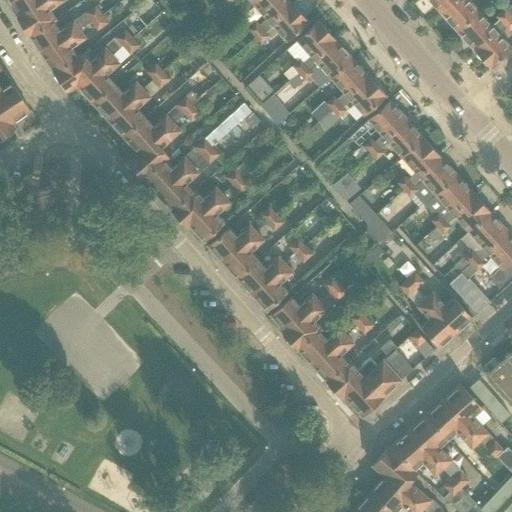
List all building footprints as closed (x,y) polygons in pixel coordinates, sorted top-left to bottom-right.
[(17,18),(17,19),(45,0),(8,0),(20,16),(17,18)] [(45,0),(17,19),(29,37),(56,19),(50,10),(64,1),(64,0),(45,0)] [(255,22),(248,29),(254,36),(291,3),(288,0),(257,0),(253,4),(252,5),(262,15),(264,18),(265,19),(258,25),(255,22)] [(428,0),(440,13),(454,0),(428,0)] [(454,0),(440,13),(457,32),(479,12),(468,0),(454,0)] [(291,3),(254,36),(260,43),(267,37),(268,37),(268,36),(265,33),(272,26),(277,32),(285,41),(293,34),(307,21),(291,3)] [(96,4),(84,12),(91,22),(102,14),(96,4)] [(479,12),(457,32),(474,50),(510,18),(504,11),(496,18),(498,20),(491,26),(479,12)] [(102,14),(91,22),(96,30),(108,23),(102,14)] [(511,20),(510,18),(474,50),(490,69),(511,50),(497,34),(505,27),(508,31),(511,26),(511,20)] [(31,37),(42,54),(80,29),(73,19),(59,28),(54,21),(56,19),(29,37),(29,38),(31,37)] [(291,66),(298,74),(335,40),(318,21),(303,34),(295,41),(304,51),(296,59),(297,61),(291,66)] [(265,33),(268,36),(270,38),(277,32),(272,26),(265,33)] [(53,72),(54,73),(77,57),(71,48),(86,38),(80,29),(42,54),(54,72),(53,72)] [(124,29),(114,38),(122,46),(131,38),(124,29)] [(131,38),(122,46),(129,55),(139,46),(131,38)] [(335,40),(298,74),(304,80),(308,76),(319,88),(329,79),(352,59),(335,40)] [(304,51),(295,41),(287,49),(296,59),(304,51)] [(77,57),(54,73),(66,92),(76,85),(95,69),(113,55),(105,46),(95,55),(91,59),(87,62),(82,57),(81,55),(77,57)] [(76,85),(92,102),(114,82),(108,74),(120,63),(113,55),(76,85)] [(325,104),(331,111),(369,77),(352,59),(329,79),(342,93),(336,99),(333,96),(325,104)] [(154,63),(145,72),(152,79),(161,71),(154,63)] [(289,81),(298,74),(291,66),(283,74),(289,81)] [(161,71),(152,79),(160,88),(169,80),(161,71)] [(304,80),(298,74),(289,81),(287,83),(293,90),(304,80)] [(259,75),(247,85),(260,100),(272,90),(259,75)] [(332,110),(331,111),(338,118),(346,111),(344,108),(342,106),(349,100),(350,102),(363,116),(371,109),(385,96),(369,77),(332,110)] [(92,102),(107,119),(142,88),(135,80),(123,91),(114,82),(92,102)] [(0,86),(0,105),(15,128),(16,128),(12,123),(30,111),(12,83),(2,90),(0,86)] [(107,119),(123,136),(145,116),(138,108),(151,97),(142,88),(107,119)] [(273,95),(260,105),(276,124),(289,113),(273,95)] [(174,106),(166,114),(173,122),(182,114),(183,113),(192,105),(185,97),(175,105),(174,106)] [(371,138),(363,146),(369,153),(370,152),(407,119),(389,100),(374,113),(366,120),(380,135),(380,136),(374,142),(373,141),(371,138)] [(324,117),(331,111),(325,104),(323,102),(310,113),(319,122),(324,117)] [(244,104),(223,121),(230,129),(251,112),(244,104)] [(0,138),(15,128),(0,105),(0,138)] [(192,105),(183,113),(191,122),(200,114),(192,105)] [(331,111),(324,117),(331,124),(338,118),(331,111)] [(251,112),(243,120),(251,129),(259,121),(251,112)] [(123,136),(138,154),(173,122),(166,114),(153,125),(145,116),(123,136)] [(325,130),(331,124),(324,117),(319,122),(325,130)] [(370,152),(369,153),(376,160),(384,153),(381,150),(380,149),(387,143),(388,144),(401,158),(423,138),(407,119),(370,152)] [(223,121),(203,140),(210,147),(230,129),(223,121)] [(128,163),(143,179),(144,179),(165,159),(177,149),(170,141),(181,131),(173,122),(138,154),(128,163)] [(404,176),(396,183),(403,190),(404,189),(440,156),(423,138),(401,158),(413,172),(414,173),(408,179),(405,175),(404,176)] [(192,148),(185,155),(192,164),(200,157),(210,147),(203,140),(203,139),(192,148)] [(200,157),(192,164),(200,172),(208,165),(218,156),(210,147),(200,157)] [(165,159),(144,179),(146,182),(158,195),(192,164),(185,155),(172,167),(167,162),(166,160),(165,159)] [(404,189),(403,190),(409,197),(413,193),(423,205),(434,195),(436,194),(457,175),(440,156),(404,189)] [(192,164),(158,195),(169,206),(173,211),(194,191),(187,184),(200,172),(192,164)] [(235,169),(225,178),(232,186),(242,177),(235,169)] [(332,186),(345,201),(361,188),(348,173),(332,186)] [(438,212),(430,220),(436,227),(474,194),(457,175),(436,194),(434,195),(447,209),(448,210),(441,216),(440,215),(438,212)] [(242,177),(232,186),(240,194),(247,188),(248,186),(249,185),(242,177)] [(172,211),(186,227),(189,225),(223,194),(216,186),(203,197),(196,189),(194,191),(173,211),(172,211)] [(222,195),(189,225),(190,226),(193,230),(204,241),(219,228),(225,222),(218,214),(228,205),(231,202),(223,194),(222,195)] [(474,194),(436,227),(442,233),(443,234),(451,227),(448,224),(454,218),(455,219),(457,221),(468,233),(470,231),(490,212),(474,194)] [(356,198),(347,206),(364,224),(373,216),(356,198)] [(269,206),(259,215),(266,223),(276,214),(269,206)] [(463,257),(454,265),(461,273),(507,231),(490,212),(470,231),(468,233),(480,246),(481,247),(474,253),(473,252),(471,250),(463,257)] [(276,214),(266,223),(273,230),(283,222),(276,214)] [(367,231),(378,244),(390,233),(379,220),(367,231)] [(208,246),(223,262),(257,232),(249,223),(236,234),(230,226),(223,233),(208,246)] [(436,227),(427,235),(433,242),(442,233),(436,227)] [(511,236),(507,231),(461,273),(467,279),(484,264),(481,260),(488,254),(500,267),(488,277),(498,288),(511,275),(511,236)] [(223,262),(237,278),(259,259),(252,251),(264,240),(257,232),(223,262)] [(298,238),(288,247),(295,255),(305,246),(298,238)] [(305,246),(295,255),(303,262),(312,254),(305,246)] [(237,278),(252,294),(286,264),(278,255),(266,266),(259,259),(237,278)] [(286,264),(252,294),(267,311),(288,291),(281,283),(293,272),(286,264)] [(414,272),(406,280),(415,289),(423,282),(414,272)] [(331,276),(322,285),(329,293),(339,284),(331,276)] [(406,280),(398,287),(407,296),(415,289),(406,280)] [(339,284),(329,293),(330,293),(336,301),(346,292),(339,285),(339,284)] [(434,291),(425,299),(455,333),(472,318),(453,296),(445,303),(434,291)] [(286,302),(271,315),(284,329),(285,331),(286,331),(320,300),(312,292),(299,304),(292,296),(286,302)] [(455,333),(425,299),(416,306),(427,319),(420,326),(439,348),(455,333)] [(285,331),(282,334),(284,335),(298,351),(298,350),(299,351),(320,332),(321,332),(323,330),(316,321),(314,320),(327,309),(321,302),(320,300),(286,331),(285,331)] [(358,309),(348,318),(356,326),(366,317),(358,309)] [(366,317),(356,326),(358,329),(363,334),(373,325),(368,320),(366,317)] [(320,332),(299,351),(312,366),(346,334),(339,326),(327,338),(321,332),(320,332)] [(415,331),(409,336),(410,337),(411,338),(418,346),(424,341),(416,332),(415,331)] [(346,334),(312,366),(314,368),(326,381),(348,361),(342,354),(354,343),(349,337),(346,334)] [(389,340),(380,348),(387,357),(397,348),(391,341),(389,340)] [(511,349),(485,374),(511,403),(511,349)] [(326,381),(325,382),(341,399),(344,396),(347,400),(386,364),(382,359),(376,364),(370,358),(358,369),(353,363),(350,359),(348,361),(326,381)] [(386,364),(347,400),(362,417),(383,398),(382,397),(401,380),(386,364)] [(478,379),(469,388),(501,423),(510,415),(478,380),(478,379)] [(460,385),(442,401),(479,442),(488,434),(489,433),(475,417),(483,410),(460,385)] [(442,401),(424,417),(447,442),(457,433),(471,449),(479,442),(442,401)] [(424,417),(407,433),(441,471),(452,460),(441,448),(447,442),(424,417)] [(407,433),(389,449),(412,474),(423,464),(435,477),(441,471),(407,433)] [(485,448),(494,440),(488,434),(479,442),(485,448)] [(494,440),(485,448),(493,457),(502,449),(494,440)] [(511,468),(511,450),(507,446),(497,455),(511,470),(511,468)] [(388,448),(372,466),(384,477),(384,476),(412,501),(423,510),(432,500),(421,491),(411,482),(415,477),(412,474),(389,449),(388,448)] [(452,460),(441,471),(448,478),(458,489),(459,488),(469,479),(460,468),(452,460)] [(511,474),(489,500),(479,510),(480,510),(481,511),(493,511),(511,492),(511,474)] [(384,477),(369,494),(389,511),(398,511),(403,507),(408,511),(421,511),(423,510),(412,501),(384,476),(384,477)] [(448,478),(442,484),(449,493),(444,498),(459,511),(466,511),(474,503),(459,488),(458,489),(448,478)] [(389,511),(369,494),(354,511),(355,511),(389,511)] [(511,511),(511,502),(502,511),(511,511)]
